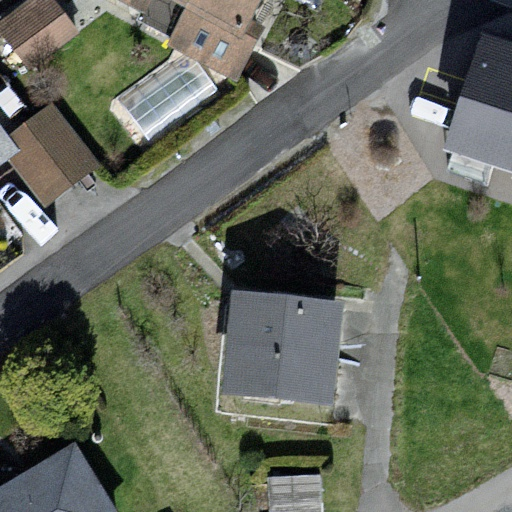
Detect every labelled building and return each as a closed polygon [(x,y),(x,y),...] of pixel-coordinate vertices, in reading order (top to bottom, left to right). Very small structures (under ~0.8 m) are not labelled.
[(60,0),(19,0),(0,8),(0,18),(14,51),(71,26),(60,0)] [(262,0),(80,0),(226,73),(262,0)] [(511,61),(470,46),(433,153),(511,179),(511,61)] [(55,95),(11,129),(0,115),(0,158),(9,151),(47,200),(103,157),(55,95)] [(323,306),(214,297),(205,404),(315,413),(323,306)] [(107,511),(58,439),(0,477),(0,511),(107,511)] [(321,465),(270,473),(275,511),(311,511),(327,510),(321,465)]
